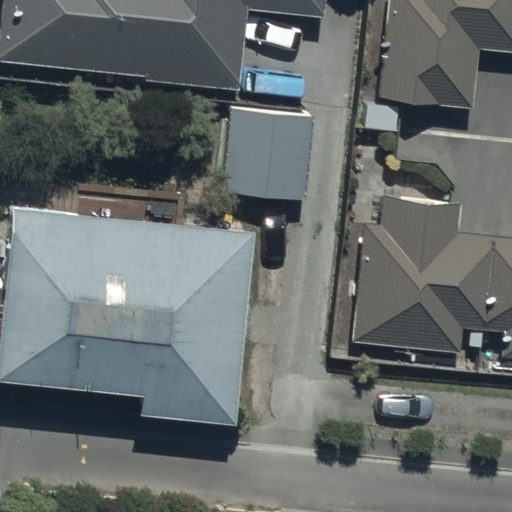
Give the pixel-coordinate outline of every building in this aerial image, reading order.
[(0,0),(0,56),(236,79),(243,5),(319,12),(320,0),(0,0)] [(473,44),(509,47),(511,46),(511,0),(382,0),(375,91),(468,98),(473,44)] [(308,109),(224,102),(219,187),(303,192),(308,109)] [(372,222),(358,220),(345,335),(450,346),(453,325),(498,329),(496,350),(511,351),(511,233),(452,227),(456,197),(375,189),(372,222)] [(248,227),(4,201),(0,248),(0,368),(134,383),(131,406),(228,417),(248,227)]
